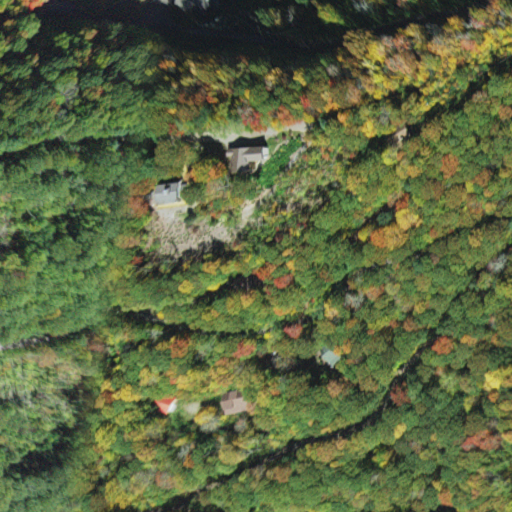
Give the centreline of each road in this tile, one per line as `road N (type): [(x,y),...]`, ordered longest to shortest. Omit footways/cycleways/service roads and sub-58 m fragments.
road 1 (residential): [(0,345),(47,340),(118,303),(201,331),(267,330),(323,308),(366,267),(422,255),(511,219)]
road 2 (residential): [(511,259),(455,330),(409,359),(374,420),(342,436),(293,444),(174,509)]
road 3 (residential): [(470,511),(154,511)]
road 4 (residential): [(232,141),(132,135),(0,148)]
